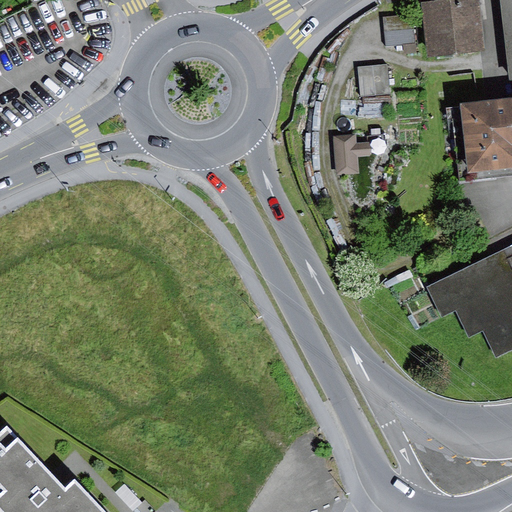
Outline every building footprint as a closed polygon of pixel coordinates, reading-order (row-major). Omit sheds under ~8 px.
[(479,0),(471,0),(422,6),(428,60),(485,53),(479,0)] [(511,0),(503,0),(511,81),(511,80),(511,0)] [(413,15),(383,18),(385,47),(415,44),(413,15)] [(387,66),(357,69),(360,99),(390,96),(387,66)] [(511,102),(460,107),(467,177),(511,172),(511,102)] [(355,136),(334,137),(336,176),(360,174),(359,158),(371,158),(370,143),(356,144),(355,136)] [(511,248),(428,289),(443,321),(453,317),(465,342),(486,333),(497,355),(511,348),(511,248)] [(9,431),(0,438),(0,508),(3,511),(102,511),(75,483),(67,491),(57,481),(9,431)]
